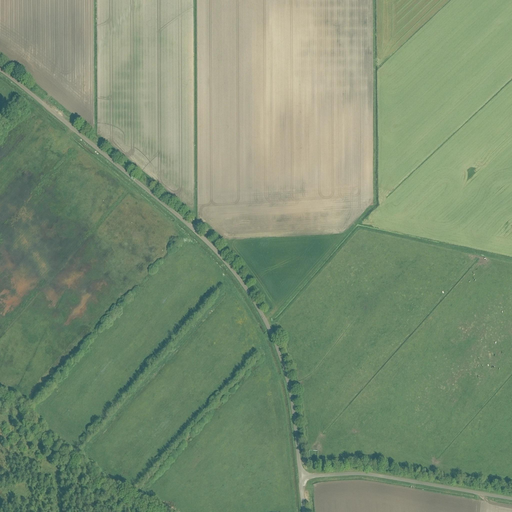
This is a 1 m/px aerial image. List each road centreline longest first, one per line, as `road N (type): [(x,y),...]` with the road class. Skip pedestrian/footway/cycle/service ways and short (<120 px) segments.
road 1 (unclassified): [(300,476),(281,358),(229,266),(0,71)]
road 2 (unclassified): [(511,498),(358,473),(300,476)]
